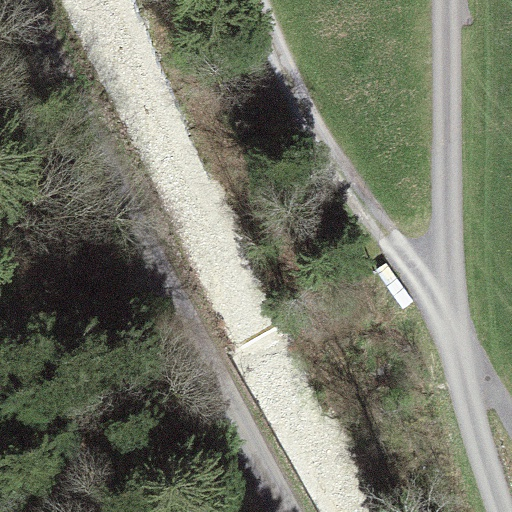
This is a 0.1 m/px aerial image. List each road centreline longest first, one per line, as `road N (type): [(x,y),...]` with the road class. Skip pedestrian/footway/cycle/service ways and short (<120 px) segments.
road 1 (unclassified): [(28,0),(286,511)]
road 2 (track): [(501,511),(441,312),(441,0)]
road 3 (track): [(441,312),(337,169),(259,0)]
